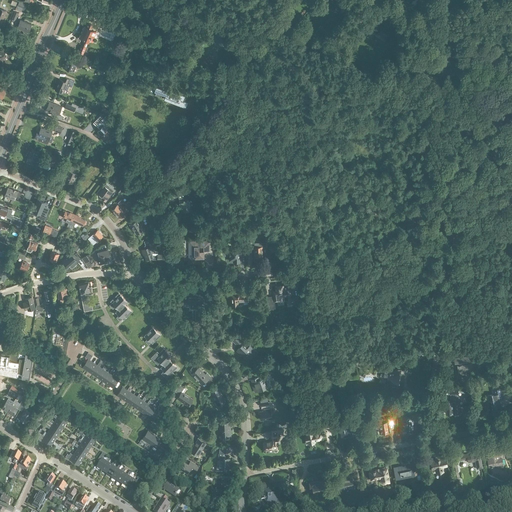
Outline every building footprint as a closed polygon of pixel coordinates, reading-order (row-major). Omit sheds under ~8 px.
[(342,0),(337,0),(335,3),(329,0),(322,0),(320,3),(337,13),(344,1),(342,0)] [(15,11),(12,19),(19,22),(17,27),(29,32),(32,24),(17,18),(19,13),(15,11)] [(368,19),(361,30),(363,32),(369,35),(370,32),(372,29),(376,32),(390,40),(395,32),(379,22),(378,23),(377,24),(375,23),(371,20),(370,20),(368,19)] [(104,20),(102,25),(103,25),(110,28),(112,29),(113,25),(104,20)] [(81,45),(78,52),(85,55),(88,47),(85,46),(87,43),(88,43),(89,42),(89,41),(91,36),(94,38),(96,32),(92,30),(94,25),(88,22),(86,27),(84,27),(80,38),(83,39),(83,41),(84,42),(82,45),(81,45)] [(64,68),(72,71),(74,67),(75,68),(78,62),(79,63),(80,59),(73,56),(72,59),(70,58),(69,59),(68,59),(66,63),(66,62),(64,68)] [(74,81),(69,79),(65,77),(64,81),(60,79),(55,90),(63,93),(64,89),(68,90),(69,86),(72,87),(74,81)] [(156,93),(155,95),(161,97),(163,93),(167,95),(166,97),(165,98),(177,102),(176,103),(184,106),(185,103),(186,101),(182,99),(184,95),(177,92),(177,91),(173,90),(172,91),(171,90),(169,89),(168,91),(164,89),(165,88),(159,85),(159,86),(156,93)] [(48,106),(46,110),(53,112),(52,115),(56,116),(57,114),(58,114),(62,106),(50,102),(49,102),(48,102),(47,106),(48,106)] [(73,103),(72,105),(76,107),(75,110),(82,113),(85,108),(73,103)] [(100,128),(98,131),(100,133),(100,134),(101,135),(102,134),(102,135),(101,136),(108,142),(113,137),(107,131),(106,132),(105,131),(108,128),(105,126),(110,121),(106,117),(104,119),(102,122),(100,125),(102,126),(100,128)] [(129,127),(123,121),(119,124),(126,131),(129,127)] [(38,131),(35,138),(41,141),(40,142),(47,145),(49,142),(50,139),(51,136),(53,132),(53,130),(57,132),(60,133),(62,130),(63,127),(54,124),(53,126),(51,125),(49,130),(41,127),(40,132),(38,131)] [(30,152),(27,160),(30,161),(29,163),(34,165),(35,163),(38,168),(41,166),(41,165),(38,161),(36,159),(38,157),(41,158),(43,153),(32,149),(31,152),(30,152)] [(69,164),(65,173),(68,174),(67,176),(65,180),(72,184),(77,174),(73,173),(75,167),(72,166),(69,164)] [(99,194),(99,196),(102,198),(105,201),(112,192),(108,189),(110,187),(110,186),(107,184),(105,184),(104,186),(105,186),(105,187),(104,188),(103,188),(100,192),(100,193),(99,194)] [(179,201),(182,212),(192,209),(191,207),(189,199),(193,198),(194,198),(193,194),(198,192),(197,187),(197,186),(183,190),(185,197),(182,198),(182,201),(179,201)] [(5,195),(14,199),(15,198),(19,199),(22,193),(18,191),(17,192),(8,188),(5,195)] [(46,203),(38,199),(33,211),(41,215),(44,208),(46,203)] [(113,206),(111,208),(112,210),(116,213),(126,204),(122,199),(118,203),(120,205),(119,207),(117,205),(115,207),(113,206)] [(126,204),(116,213),(119,217),(121,218),(123,216),(122,214),(124,212),(123,211),(128,206),(126,204)] [(0,213),(5,216),(12,219),(11,222),(20,226),(22,221),(13,217),(13,216),(10,215),(12,211),(11,210),(8,209),(5,207),(4,208),(1,206),(0,208),(0,213)] [(41,215),(40,215),(39,218),(45,220),(49,210),(44,208),(41,215)] [(65,211),(63,217),(67,219),(66,221),(69,223),(67,226),(67,227),(68,228),(69,227),(70,228),(73,221),(76,215),(75,215),(65,211)] [(79,216),(76,215),(73,221),(76,223),(83,226),(84,224),(85,225),(87,221),(85,220),(78,217),(79,216)] [(133,228),(137,234),(144,230),(138,220),(130,225),(132,228),(133,228)] [(0,233),(1,230),(0,229),(0,228),(1,226),(2,227),(3,226),(4,226),(8,228),(9,225),(5,224),(4,223),(3,223),(2,223),(0,221),(0,233)] [(45,225),(43,232),(49,234),(56,237),(58,231),(51,229),(52,228),(45,225)] [(91,237),(89,239),(90,241),(93,239),(96,242),(98,240),(103,236),(98,230),(93,234),(94,234),(91,237)] [(27,232),(25,236),(33,240),(35,235),(27,232)] [(0,235),(0,241),(6,243),(8,238),(0,235)] [(157,237),(150,239),(152,245),(159,243),(157,237)] [(38,244),(31,241),(28,240),(26,243),(29,245),(28,248),(27,250),(31,252),(31,250),(32,251),(33,249),(35,250),(38,244)] [(53,242),(52,244),(62,248),(62,247),(63,246),(63,244),(54,240),(53,242)] [(204,251),(210,251),(210,250),(209,250),(209,241),(200,241),(200,240),(197,240),(197,241),(189,241),(189,252),(189,263),(199,263),(199,257),(204,257),(204,251)] [(74,243),(70,247),(71,248),(72,249),(73,248),(76,251),(80,247),(81,246),(77,242),(76,243),(75,242),(74,243)] [(145,248),(142,249),(143,253),(144,252),(146,260),(152,258),(153,259),(166,260),(166,254),(158,254),(158,255),(153,255),(152,252),(154,252),(152,247),(153,247),(153,246),(152,246),(151,245),(151,244),(146,245),(144,246),(145,248)] [(255,257),(255,260),(260,260),(260,257),(263,257),(262,247),(254,247),(254,251),(252,252),(252,258),(255,257)] [(65,262),(61,265),(66,270),(70,266),(75,262),(77,264),(78,262),(77,261),(81,258),(76,252),(72,249),(71,248),(66,254),(68,256),(64,260),(65,262)] [(240,255),(244,255),(244,249),(236,249),(236,248),(230,248),(230,251),(231,253),(231,255),(230,257),(230,260),(234,260),(234,262),(240,262),(240,255)] [(101,262),(105,261),(105,260),(110,259),(109,254),(109,253),(108,249),(98,252),(101,262)] [(0,255),(8,259),(10,255),(0,251),(0,255)] [(50,259),(56,261),(59,254),(52,251),(50,255),(51,255),(50,259)] [(87,255),(82,258),(85,263),(90,260),(87,255)] [(22,268),(22,269),(26,271),(29,264),(22,261),(20,267),(22,268)] [(93,293),(93,290),(91,281),(79,284),(84,311),(93,309),(91,302),(90,302),(88,294),(93,293)] [(275,291),(274,291),(274,296),(275,301),(284,300),(283,295),(288,295),(289,302),(292,302),(292,304),(296,303),(295,297),(291,298),(290,293),(291,293),(290,290),(290,287),(290,286),(289,285),(288,285),(287,285),(287,286),(285,287),(284,287),(284,285),(276,286),(276,291),(275,291)] [(63,302),(62,299),(62,295),(68,294),(66,286),(56,288),(59,303),(63,302)] [(43,295),(45,302),(52,300),(50,290),(44,291),(44,295),(43,295)] [(115,300),(110,305),(113,308),(115,306),(118,309),(123,305),(126,302),(123,299),(124,298),(120,294),(119,293),(114,298),(115,300)] [(197,304),(201,304),(201,303),(207,304),(207,296),(201,296),(201,294),(195,294),(195,295),(193,295),(193,294),(188,294),(188,296),(183,295),(182,303),(192,303),(191,308),(197,309),(197,304)] [(240,304),(239,301),(251,300),(250,294),(231,295),(232,305),(240,304)] [(25,299),(26,302),(23,303),(25,310),(28,309),(28,310),(35,308),(32,297),(25,299)] [(46,306),(45,306),(46,310),(47,309),(48,313),(52,312),(51,309),(51,307),(54,306),(53,302),(50,303),(50,302),(46,303),(46,306)] [(116,311),(115,312),(119,315),(117,317),(120,321),(126,315),(127,317),(132,311),(131,310),(127,306),(127,307),(126,308),(123,305),(118,309),(116,312),(116,311)] [(54,319),(53,326),(52,336),(64,338),(64,336),(65,333),(67,321),(63,320),(64,315),(59,314),(58,319),(54,319)] [(0,373),(17,376),(16,376),(30,378),(34,353),(26,352),(27,348),(11,345),(10,354),(8,364),(0,362),(2,353),(0,352),(0,342),(1,342),(4,329),(0,328),(0,373)] [(160,334),(156,330),(155,331),(152,328),(145,335),(144,335),(148,339),(145,341),(149,344),(154,339),(156,340),(161,335),(160,334)] [(105,349),(112,347),(113,354),(121,353),(119,345),(121,344),(120,340),(119,341),(118,337),(105,339),(105,342),(104,342),(104,341),(100,342),(101,351),(106,350),(105,349)] [(251,355),(254,357),(258,353),(250,346),(247,349),(243,344),(237,350),(241,354),(241,353),(247,359),(251,355)] [(163,365),(168,360),(171,358),(168,354),(169,353),(169,354),(169,353),(165,350),(164,348),(157,356),(155,354),(151,357),(158,364),(160,362),(163,365)] [(459,353),(459,356),(454,357),(455,363),(457,362),(458,371),(472,369),(472,362),(470,363),(469,355),(469,351),(463,351),(463,352),(459,353)] [(83,361),(80,365),(83,367),(88,371),(93,362),(90,360),(93,355),(88,352),(85,357),(88,359),(86,363),(83,361)] [(168,360),(163,365),(161,367),(164,371),(162,373),(168,380),(172,376),(170,374),(177,367),(176,366),(176,365),(172,361),(172,362),(171,363),(168,360)] [(93,362),(88,371),(93,374),(98,366),(99,366),(101,363),(99,362),(97,365),(93,362)] [(385,364),(384,373),(388,374),(391,374),(390,385),(398,386),(399,374),(397,374),(397,370),(397,369),(394,369),(395,364),(385,364)] [(98,366),(93,374),(98,377),(103,369),(104,370),(106,367),(104,365),(102,368),(99,366),(98,366)] [(192,373),(202,384),(210,377),(207,373),(205,374),(199,367),(192,373)] [(104,370),(103,369),(98,377),(103,381),(109,373),(111,370),(109,369),(107,372),(104,370)] [(109,373),(103,381),(108,384),(114,376),(114,377),(116,373),(114,372),(112,375),(109,373)] [(114,377),(114,376),(108,384),(113,388),(119,380),(122,377),(120,376),(118,379),(114,377)] [(255,385),(258,391),(268,387),(264,378),(260,379),(259,377),(252,380),(254,386),(255,385)] [(122,386),(123,387),(117,395),(122,398),(128,390),(127,390),(124,388),(126,385),(126,384),(124,383),(122,386)] [(489,402),(487,403),(488,406),(490,406),(490,410),(493,409),(493,410),(496,410),(496,409),(499,408),(498,406),(500,405),(499,400),(497,400),(497,399),(503,397),(503,395),(506,394),(506,392),(508,392),(507,383),(500,384),(500,387),(492,388),(493,394),(488,395),(489,402)] [(193,399),(181,392),(184,388),(179,384),(175,391),(180,395),(177,398),(189,406),(193,399)] [(128,390),(122,398),(128,402),(133,394),(129,391),(131,388),(129,387),(127,390),(128,390)] [(214,398),(218,405),(226,401),(219,388),(210,392),(213,398),(214,398)] [(137,396),(133,394),(128,402),(133,405),(138,397),(139,398),(141,395),(139,393),(137,396)] [(451,401),(445,401),(446,414),(451,413),(451,414),(452,415),(455,415),(456,414),(456,413),(458,413),(460,413),(461,413),(461,412),(461,409),(461,408),(460,407),(458,407),(458,401),(457,401),(457,400),(458,400),(459,399),(458,397),(458,396),(457,396),(457,394),(450,394),(451,401)] [(139,398),(138,397),(133,405),(138,409),(143,401),(144,401),(146,398),(144,397),(142,400),(139,398)] [(7,401),(2,408),(8,411),(12,404),(14,401),(8,398),(7,401)] [(12,404),(8,411),(13,415),(20,404),(15,400),(14,401),(12,404)] [(143,401),(138,409),(143,412),(148,404),(149,404),(151,401),(149,400),(147,403),(144,401),(143,401)] [(153,407),(148,416),(153,419),(158,411),(159,411),(164,404),(161,402),(158,406),(159,407),(157,410),(154,408),(153,407)] [(149,404),(148,404),(143,412),(148,416),(153,407),(154,408),(156,405),(154,403),(152,406),(149,404)] [(32,413),(25,409),(20,418),(26,422),(32,413)] [(59,409),(57,411),(60,413),(58,416),(58,417),(66,423),(69,417),(61,412),(62,411),(59,409)] [(263,411),(260,412),(261,420),(267,419),(268,420),(272,420),(270,409),(265,410),(263,410),(263,411)] [(412,416),(402,418),(404,429),(405,429),(405,430),(407,430),(408,430),(409,429),(413,428),(412,424),(414,423),(413,421),(415,421),(416,421),(417,422),(418,422),(419,421),(419,420),(420,420),(420,418),(419,418),(418,413),(412,415),(412,416)] [(54,416),(57,418),(55,421),(54,422),(63,428),(66,423),(58,417),(58,416),(55,414),(55,415),(54,416)] [(376,426),(376,428),(376,429),(377,430),(378,430),(379,430),(380,433),(382,433),(383,435),(388,434),(388,432),(390,432),(390,428),(393,427),(392,416),(386,417),(387,422),(381,423),(381,420),(378,420),(378,426),(377,426),(376,426)] [(228,417),(217,419),(218,423),(219,423),(219,430),(222,430),(222,437),(231,436),(231,430),(230,430),(229,422),(228,422),(228,417)] [(52,420),(51,422),(53,423),(53,424),(51,427),(59,433),(63,428),(54,422),(55,421),(52,420)] [(344,422),(339,422),(342,437),(349,436),(351,435),(351,438),(357,437),(355,427),(348,428),(347,425),(347,423),(344,424),(344,422)] [(309,424),(302,426),(303,431),(306,430),(307,435),(305,435),(306,437),(306,440),(309,440),(309,443),(314,442),(315,442),(314,440),(320,439),(320,437),(321,436),(321,435),(321,434),(319,434),(319,432),(313,434),(312,431),(313,431),(312,428),(310,428),(309,424)] [(48,425),(47,427),(50,429),(48,433),(56,438),(59,433),(51,427),(48,425)] [(87,428),(85,430),(88,432),(86,435),(86,436),(94,441),(97,436),(89,431),(90,430),(87,428)] [(264,446),(263,446),(264,449),(264,450),(265,450),(265,453),(274,452),(273,450),(273,449),(277,449),(277,448),(277,447),(277,445),(276,445),(276,441),(279,441),(278,438),(278,435),(277,435),(277,432),(283,431),(284,431),(283,429),(273,430),(271,431),(272,435),(271,435),(272,441),(264,442),(264,446)] [(143,438),(142,438),(140,441),(142,443),(144,440),(147,442),(148,442),(153,434),(148,430),(143,438)] [(42,434),(39,439),(42,441),(42,440),(51,446),(56,438),(48,433),(45,436),(42,434)] [(83,433),(82,435),(85,437),(83,440),(82,441),(91,447),(94,441),(86,436),(86,435),(83,433)] [(148,442),(147,442),(145,445),(147,446),(149,443),(153,446),(158,437),(153,434),(148,442)] [(163,441),(158,437),(153,446),(157,448),(155,451),(157,453),(159,450),(158,449),(163,441)] [(80,438),(78,440),(81,442),(79,445),(79,447),(87,452),(91,447),(82,441),(83,440),(80,438)] [(198,456),(206,444),(198,439),(193,447),(192,446),(189,450),(194,453),(193,455),(196,457),(198,456)] [(158,449),(159,450),(162,452),(160,455),(162,456),(164,453),(163,452),(169,444),(163,441),(158,449)] [(76,444),(75,445),(78,447),(75,452),(84,457),(87,452),(79,447),(79,445),(76,443),(76,444)] [(505,457),(503,448),(497,449),(497,447),(487,449),(489,459),(488,459),(489,466),(503,464),(502,457),(505,457)] [(476,451),(458,455),(459,460),(468,458),(468,462),(476,460),(478,469),(483,467),(480,455),(477,456),(476,451)] [(15,452),(12,459),(11,461),(14,462),(13,463),(16,465),(18,461),(21,455),(15,452)] [(67,457),(67,458),(70,460),(70,459),(79,465),(84,457),(75,452),(73,455),(70,453),(69,455),(67,457)] [(99,458),(102,460),(97,468),(102,471),(108,463),(109,464),(111,461),(109,459),(107,462),(104,460),(106,456),(103,453),(99,458)] [(435,469),(435,474),(444,472),(444,468),(447,467),(446,458),(441,458),(441,456),(435,457),(435,459),(430,460),(432,470),(435,469)] [(19,464),(18,468),(19,468),(18,468),(22,470),(26,473),(28,469),(27,468),(31,461),(25,457),(21,464),(19,464)] [(217,467),(216,471),(222,471),(222,469),(229,469),(230,458),(225,458),(220,457),(219,467),(217,467)] [(178,467),(187,473),(191,467),(196,470),(199,467),(191,462),(189,464),(183,460),(178,467)] [(108,463),(102,471),(108,475),(113,467),(114,467),(116,464),(114,462),(112,466),(109,464),(108,463)] [(399,468),(401,478),(415,476),(414,470),(416,470),(415,463),(409,465),(409,467),(399,468)] [(114,467),(113,467),(108,475),(113,478),(119,470),(121,467),(119,466),(117,469),(114,467)] [(390,482),(387,468),(369,472),(370,478),(374,478),(374,479),(380,478),(381,480),(381,481),(382,482),(383,483),(384,483),(385,483),(390,482)] [(119,470),(113,478),(119,482),(124,474),(126,471),(124,469),(122,472),(119,470)] [(15,471),(12,470),(10,474),(8,478),(13,480),(14,477),(14,476),(16,472),(17,471),(16,471),(15,471)] [(124,474),(119,482),(125,486),(130,477),(129,477),(131,474),(129,472),(127,476),(124,474)] [(49,474),(45,481),(48,484),(46,486),(47,487),(51,489),(53,486),(52,485),(54,482),(53,482),(55,478),(52,476),(53,475),(51,474),(50,475),(49,474)] [(337,480),(336,480),(338,488),(339,490),(345,489),(344,486),(353,485),(354,485),(353,481),(352,475),(345,476),(346,478),(344,479),(337,480)] [(135,481),(130,477),(125,486),(130,489),(135,481)] [(136,482),(135,481),(130,489),(136,493),(141,485),(142,485),(144,482),(138,479),(136,482)] [(223,482),(221,482),(216,481),(215,496),(222,496),(222,497),(226,497),(226,489),(228,489),(229,480),(223,479),(223,482)] [(316,481),(309,483),(310,485),(311,491),(313,491),(314,492),(321,491),(321,493),(328,492),(327,485),(324,486),(323,482),(316,483),(316,481)] [(56,489),(55,492),(62,496),(64,493),(63,492),(64,489),(66,485),(63,483),(61,482),(60,482),(56,489)] [(164,489),(175,497),(179,490),(168,483),(164,489)] [(72,489),(68,495),(66,497),(68,499),(66,502),(64,506),(67,507),(66,508),(70,510),(72,505),(74,502),(72,500),(73,498),(77,492),(72,489)] [(279,498),(278,498),(278,497),(274,496),(274,493),(271,493),(271,490),(262,490),(261,500),(264,500),(267,503),(267,505),(277,506),(277,504),(285,504),(286,497),(279,497),(279,498)] [(37,495),(35,498),(45,503),(46,501),(44,500),(44,499),(46,495),(39,492),(37,496),(37,495)] [(0,501),(9,505),(11,500),(3,496),(0,501)] [(78,502),(75,506),(80,509),(80,507),(83,509),(87,504),(86,503),(88,500),(85,498),(86,498),(84,496),(83,497),(79,503),(78,502)] [(162,500),(154,511),(164,511),(169,505),(166,503),(165,502),(167,499),(164,497),(162,500)] [(45,503),(35,498),(34,502),(32,505),(39,509),(41,505),(43,506),(45,503)] [(178,503),(172,511),(185,511),(179,508),(180,507),(182,505),(182,504),(180,503),(178,503)]
